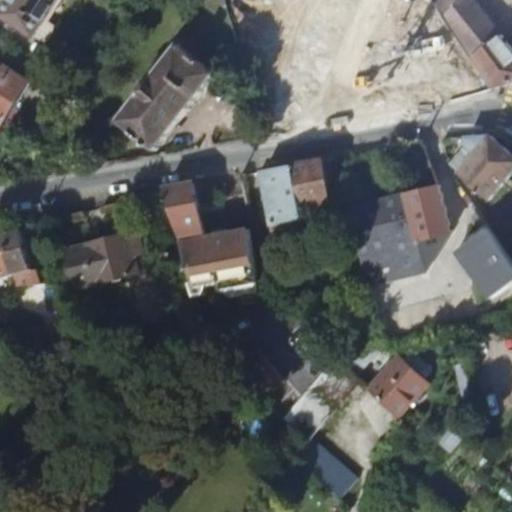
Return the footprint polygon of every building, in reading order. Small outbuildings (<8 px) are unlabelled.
[(60,0),(11,0),(1,16),(37,38),(60,0)] [(441,0),(452,14),(461,0),(441,0)] [(461,0),(452,14),(482,59),(508,35),(476,0),(461,0)] [(282,98),(330,83),(315,33),(266,49),(282,98)] [(482,59),(502,87),(511,84),(511,39),(508,35),(482,59)] [(407,40),(397,46),(409,65),(419,58),(407,40)] [(223,74),(184,44),(126,121),(164,151),(223,74)] [(0,140),(36,85),(0,62),(0,140)] [(242,83),(232,75),(216,96),(226,104),(242,83)] [(479,154),(461,177),(493,202),(511,176),(511,151),(494,138),(468,139),(467,144),(479,154)] [(406,146),(415,177),(436,171),(426,143),(406,146)] [(294,167),(302,207),(317,204),(333,201),(326,161),(294,167)] [(251,231),(256,256),(271,278),(286,266),(283,254),(318,247),(315,237),(325,234),(320,216),(319,216),(305,220),(302,207),(294,167),(269,171),(264,172),(273,222),(250,225),(251,231)] [(166,192),(195,275),(191,285),(195,295),(205,294),(211,284),(223,282),(224,290),(242,287),(260,284),(256,256),(251,231),(206,239),(196,185),(165,191),(166,192)] [(353,229),(370,293),(426,277),(450,238),(441,187),(347,209),(353,229)] [(302,207),(305,220),(319,216),(317,204),(302,207)] [(327,214),(333,234),(353,229),(347,209),(327,214)] [(0,279),(17,275),(20,288),(42,283),(38,269),(31,271),(19,230),(0,234),(0,279)] [(459,250),(493,300),(511,286),(511,262),(489,230),(459,250)] [(142,272),(131,233),(69,250),(79,288),(142,272)] [(183,302),(193,333),(207,329),(196,298),(183,302)] [(43,327),(52,360),(72,356),(63,321),(43,327)] [(192,333),(195,347),(232,339),(228,324),(207,329),(193,333),(192,333)] [(457,333),(466,372),(472,395),(486,392),(474,340),(494,336),(491,325),(457,333)] [(237,364),(241,382),(261,399),(284,381),(259,347),(237,364)] [(426,366),(412,354),(406,354),(400,361),(394,357),(366,390),(397,417),(426,384),(421,380),(427,372),(426,366)] [(333,363),(285,420),(307,439),(294,460),(341,500),(358,479),(311,439),(358,383),(361,380),(348,369),(339,361),(334,362),(333,363)] [(458,373),(464,397),(472,395),(466,372),(458,373)] [(434,438),(449,451),(464,434),(449,420),(434,438)]
